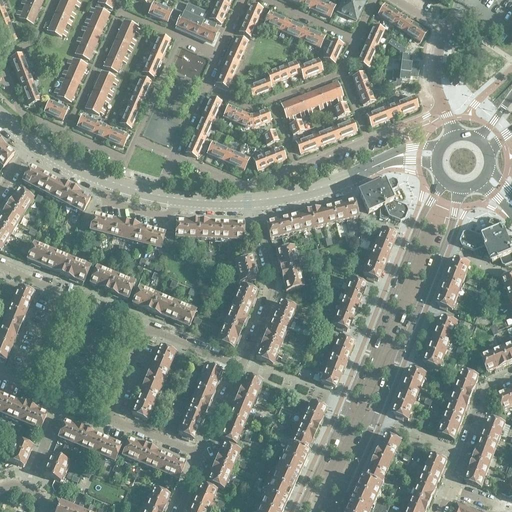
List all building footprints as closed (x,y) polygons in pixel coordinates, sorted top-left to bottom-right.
[(80,5),(76,3),(77,2),(73,0),(61,0),(60,2),(66,5),(64,8),(73,12),(74,7),(78,9),(80,5)] [(111,10),(115,0),(95,0),(95,1),(98,2),(98,4),(111,10)] [(311,11),(315,0),(304,0),(302,7),(311,11)] [(320,15),(325,4),(316,0),(315,0),(311,11),(320,15)] [(356,21),(364,3),(356,0),(343,0),(337,13),(356,21)] [(36,18),(40,9),(41,7),(27,1),(26,3),(22,1),(21,5),(24,7),(23,9),(32,13),(30,16),(36,18)] [(73,12),(64,8),(66,5),(60,2),(55,14),(69,20),(70,18),(73,20),(75,16),(71,14),(73,12)] [(224,16),(228,7),(217,2),(213,12),(224,16)] [(329,19),(333,11),(334,8),(325,4),(320,15),(329,19)] [(157,20),(162,9),(153,5),(148,16),(157,20)] [(214,29),(216,24),(209,21),(210,20),(207,19),(205,18),(207,14),(187,5),(184,13),(186,14),(183,21),(179,19),(177,24),(176,28),(212,44),(217,33),(213,31),(214,29)] [(258,20),(262,11),(251,6),(247,15),(258,20)] [(386,22),(392,12),(384,6),(378,17),(386,22)] [(36,18),(30,16),(32,13),(23,9),(21,14),(18,12),(16,16),(20,18),(19,19),(32,26),(36,18)] [(167,24),(168,20),(171,13),(162,9),(157,20),(167,24)] [(186,14),(184,13),(173,9),(171,13),(168,20),(177,24),(179,19),(183,21),(186,14)] [(101,34),(109,16),(95,10),(94,11),(91,10),(89,14),(93,15),(90,22),(86,21),(84,24),(88,26),(87,28),(101,34)] [(220,26),(224,16),(213,12),(210,20),(209,21),(216,24),(220,26)] [(394,27),(401,17),(392,12),(386,22),(394,27)] [(0,25),(9,22),(5,13),(0,14),(0,25)] [(68,22),(69,20),(55,14),(51,25),(56,27),(57,24),(66,28),(67,25),(70,27),(72,23),(68,22)] [(273,29),(278,18),(269,14),(264,25),(273,29)] [(254,29),(258,20),(247,15),(243,24),(254,29)] [(403,33),(409,23),(401,17),(394,27),(403,33)] [(283,33),(287,22),(278,18),(273,29),(283,33)] [(12,32),(9,22),(0,25),(0,33),(1,36),(12,32)] [(132,41),(135,34),(138,35),(140,32),(137,30),(137,28),(124,22),(115,41),(129,47),(130,45),(134,46),(135,43),(132,41)] [(292,37),(297,26),(287,22),(283,33),(292,37)] [(411,38),(418,28),(409,23),(403,33),(411,38)] [(63,33),(66,28),(57,24),(56,27),(51,25),(47,32),(61,38),(62,36),(65,38),(67,34),(63,33)] [(250,38),(254,29),(243,24),(239,34),(250,38)] [(310,45),(315,34),(297,26),(292,37),(310,45)] [(380,41),(384,32),(373,27),(369,36),(380,41)] [(98,41),(101,34),(87,28),(86,30),(83,28),(81,32),(85,33),(82,39),(90,42),(92,39),(98,41)] [(420,44),(426,33),(418,28),(411,38),(420,44)] [(16,41),(12,32),(1,36),(5,45),(16,41)] [(319,49),(324,38),(315,34),(310,45),(319,49)] [(376,50),(380,41),(369,36),(365,45),(376,50)] [(165,51),(169,42),(158,37),(154,47),(165,51)] [(89,61),(98,41),(92,39),(90,42),(82,39),(82,41),(78,39),(76,43),(80,44),(75,55),(89,61)] [(242,56),(247,44),(236,39),(231,51),(242,56)] [(128,48),(129,47),(115,41),(111,51),(116,54),(118,50),(126,54),(127,52),(130,54),(132,50),(128,48)] [(419,71),(418,66),(419,63),(411,62),(412,58),(404,57),(405,51),(391,41),(388,46),(399,53),(399,56),(402,57),(399,81),(396,81),(395,84),(382,88),(384,93),(400,87),(401,82),(409,83),(409,78),(417,79),(417,76),(419,71)] [(338,56),(342,47),(331,42),(327,51),(338,56)] [(372,60),(376,50),(365,45),(361,55),(372,60)] [(157,70),(165,51),(154,47),(146,65),(157,70)] [(124,59),(126,54),(118,50),(116,54),(111,51),(107,59),(121,65),(122,63),(125,65),(127,61),(124,59)] [(237,67),(242,56),(231,51),(226,62),(237,67)] [(334,65),(338,56),(327,51),(323,60),(334,65)] [(368,69),(372,60),(361,55),(357,64),(368,69)] [(25,65),(22,56),(10,60),(14,69),(25,65)] [(117,74),(121,65),(107,59),(103,68),(117,74)] [(78,85),(86,67),(73,61),(72,63),(68,61),(67,65),(70,66),(67,74),(63,72),(62,76),(65,77),(64,79),(78,85)] [(322,73),(317,61),(308,65),(312,76),(322,73)] [(232,78),(237,67),(226,62),(221,73),(232,78)] [(299,75),(294,64),(285,67),(290,79),(299,75)] [(32,84),(29,74),(25,65),(14,69),(21,88),(32,84)] [(153,79),(157,70),(146,65),(142,74),(153,79)] [(312,76),(308,65),(299,69),(303,80),(312,76)] [(290,79),(285,67),(276,71),(280,82),(290,79)] [(280,82),(276,71),(267,75),(271,86),(280,82)] [(109,92),(112,85),(116,86),(117,83),(114,81),(115,79),(101,73),(93,92),(107,98),(107,96),(111,97),(113,94),(109,92)] [(227,90),(232,78),(221,73),(216,85),(227,90)] [(367,84),(363,75),(352,79),(356,88),(367,84)] [(458,85),(459,81),(456,79),(453,78),(450,80),(450,84),(452,86),(455,87),(458,85)] [(70,104),(78,85),(64,79),(64,81),(60,79),(58,83),(62,85),(59,92),(55,90),(54,94),(57,96),(57,97),(70,104)] [(147,94),(151,84),(140,80),(136,89),(147,94)] [(271,92),(269,87),(267,81),(257,84),(262,96),(271,92)] [(36,93),(32,84),(21,88),(25,97),(36,93)] [(262,96),(257,84),(248,88),(253,99),(262,96)] [(342,98),(337,84),(326,88),(328,94),(332,92),(335,101),(336,100),(338,104),(342,102),(340,99),(342,98)] [(370,93),(367,84),(356,88),(359,98),(370,93)] [(335,101),(332,92),(328,94),(326,88),(318,91),(324,105),(325,104),(327,108),(331,107),(329,103),(335,101)] [(143,103),(147,94),(136,89),(132,98),(143,103)] [(324,105),(318,91),(299,98),(305,112),(307,112),(308,115),(312,114),(311,110),(318,107),(319,111),(323,109),(322,106),(324,105)] [(101,110),(104,103),(108,105),(109,101),(106,99),(107,98),(93,92),(85,110),(99,116),(99,114),(103,116),(105,112),(101,110)] [(40,102),(36,93),(25,97),(28,107),(40,102)] [(374,103),(370,93),(359,98),(363,107),(374,103)] [(135,121),(143,103),(132,98),(124,116),(135,121)] [(305,112),(299,98),(288,103),(290,109),(294,107),(297,115),(299,115),(301,118),(304,117),(303,113),(305,112)] [(417,109),(413,99),(413,98),(404,102),(408,113),(417,109)] [(217,113),(221,104),(210,99),(206,109),(217,113)] [(408,113),(404,102),(394,105),(399,117),(408,113)] [(53,118),(58,107),(49,103),(44,114),(53,118)] [(297,115),(294,107),(290,109),(288,103),(281,106),(286,120),(288,119),(289,123),(293,121),(292,117),(297,115)] [(349,115),(345,105),(334,110),(337,119),(349,115)] [(399,117),(394,105),(385,109),(389,120),(399,117)] [(62,122),(67,111),(58,107),(53,118),(62,122)] [(240,126),(245,115),(228,107),(223,118),(240,126)] [(209,132),(217,113),(206,109),(198,127),(209,132)] [(389,120),(385,109),(376,113),(380,124),(389,120)] [(270,123),(266,111),(251,117),(249,117),(245,115),(240,126),(247,129),(254,129),(270,123)] [(380,124),(376,113),(366,116),(371,128),(380,124)] [(131,130),(135,121),(124,116),(120,125),(131,130)] [(86,132),(91,121),(82,117),(77,128),(86,132)] [(95,136),(100,125),(91,121),(86,132),(95,136)] [(356,133),(351,122),(342,126),(346,137),(356,133)] [(304,132),(300,123),(289,127),(293,136),(304,132)] [(104,140),(109,129),(100,125),(95,136),(104,140)] [(346,137),(342,126),(333,129),(337,141),(346,137)] [(200,150),(209,132),(198,127),(189,145),(200,150)] [(113,144),(118,133),(109,129),(104,140),(113,144)] [(337,141),(333,129),(323,133),(328,144),(336,141),(337,141)] [(123,148),(127,138),(118,133),(113,144),(123,148)] [(278,142),(274,133),(263,137),(266,147),(278,142)] [(328,144),(323,133),(314,137),(318,148),(321,147),(328,144)] [(318,148),(314,137),(305,140),(309,151),(318,148)] [(309,151),(305,140),(295,144),(300,155),(309,151)] [(216,159),(221,148),(212,144),(207,155),(216,159)] [(196,159),(200,150),(189,145),(185,154),(196,159)] [(0,166),(3,169),(14,156),(8,151),(10,150),(6,147),(0,154),(0,166)] [(234,167),(239,156),(221,148),(216,159),(234,167)] [(285,161),(281,150),(271,153),(276,165),(285,161)] [(276,165),(271,153),(262,157),(266,168),(276,165)] [(243,171),(248,160),(239,156),(234,167),(243,171)] [(266,168),(262,157),(253,161),(257,172),(266,168)] [(32,189),(41,172),(37,169),(36,171),(30,168),(22,183),(32,189)] [(43,192),(50,179),(44,176),(45,174),(41,172),(32,189),(39,192),(40,190),(43,192)] [(52,199),(61,182),(57,180),(56,182),(50,179),(43,192),(46,193),(45,196),(52,199)] [(393,203),(391,198),(389,193),(395,191),(396,190),(398,186),(396,181),(395,182),(391,180),(390,180),(383,184),(367,191),(366,191),(360,194),(358,195),(359,196),(363,204),(363,205),(368,214),(380,209),(379,218),(379,219),(385,221),(387,220),(388,218),(399,223),(400,223),(404,221),(405,220),(407,213),(408,212),(407,212),(406,208),(405,207),(393,203)] [(63,202),(70,189),(64,186),(65,184),(61,182),(52,199),(59,203),(60,201),(63,202)] [(72,210),(81,193),(77,190),(76,192),(70,189),(63,202),(65,203),(64,206),(72,210)] [(33,201),(18,191),(15,196),(13,195),(10,199),(27,210),(33,201)] [(82,215),(90,200),(84,197),(85,195),(81,193),(72,210),(82,215)] [(27,210),(10,199),(8,203),(10,204),(7,209),(20,217),(22,214),(24,215),(27,210)] [(357,219),(353,202),(347,204),(346,202),(342,203),(346,222),(357,219)] [(346,222),(342,203),(337,204),(338,206),(331,208),(335,223),(339,222),(339,223),(346,222)] [(335,223),(331,208),(325,209),(324,207),(320,209),(325,227),(332,225),(332,224),(335,223)] [(18,219),(20,217),(7,209),(4,213),(2,212),(0,214),(0,216),(16,227),(20,221),(18,219)] [(325,227),(320,209),(315,210),(316,212),(309,213),(313,229),(317,228),(318,229),(325,227)] [(313,229),(309,213),(303,215),(303,213),(298,214),(303,233),(310,231),(310,230),(313,229)] [(303,233),(298,214),(293,215),(294,217),(288,219),(292,234),(295,233),(296,235),(303,233)] [(16,227),(0,216),(0,228),(9,234),(11,231),(13,233),(16,227)] [(101,236),(106,219),(95,216),(93,217),(92,220),(90,220),(88,227),(90,228),(89,232),(101,236)] [(292,234),(288,219),(281,220),(281,218),(276,220),(281,238),(288,236),(288,235),(292,234)] [(113,239),(118,221),(113,220),(113,221),(106,219),(101,236),(113,239)] [(281,238),(276,220),(272,221),(272,223),(266,224),(270,241),(281,238)] [(125,242),(129,225),(122,224),(122,222),(118,221),(113,239),(125,242)] [(186,240),(187,221),(182,221),(182,223),(176,222),(175,240),(186,240)] [(198,239),(198,223),(192,223),(192,221),(187,221),(186,240),(194,240),(194,238),(198,239)] [(209,241),(209,222),(205,221),(205,224),(198,223),(198,239),(201,239),(201,241),(209,241)] [(511,255),(499,224),(499,223),(498,223),(494,221),(493,221),(491,222),(490,222),(490,223),(488,227),(488,228),(489,228),(491,234),(487,236),(491,246),(485,249),(485,250),(486,249),(488,254),(486,255),(483,260),(489,263),(491,262),(492,264),(500,260),(502,266),(502,267),(503,267),(505,268),(506,268),(511,264),(511,255)] [(220,239),(221,224),(214,224),(214,222),(209,222),(209,241),(216,241),(216,239),(220,239)] [(231,242),(232,223),(227,222),(227,225),(221,224),(220,239),(223,240),(223,242),(231,242)] [(243,242),(243,225),(236,225),(237,223),(232,223),(231,242),(231,245),(237,245),(237,242),(243,242)] [(136,245),(141,228),(136,226),(136,227),(129,225),(125,242),(136,245)] [(7,237),(9,234),(0,228),(0,240),(6,244),(9,238),(7,237)] [(148,248),(152,232),(145,230),(145,229),(141,228),(136,245),(148,248)] [(392,249),(396,238),(395,237),(392,235),(393,233),(386,230),(385,233),(381,231),(376,242),(392,249)] [(81,242),(84,234),(80,232),(76,240),(81,242)] [(164,247),(166,240),(163,239),(164,236),(163,234),(152,232),(148,248),(160,251),(161,247),(164,247)] [(491,246),(487,236),(482,238),(469,233),(468,232),(468,233),(464,234),(463,234),(463,235),(460,242),(459,243),(460,243),(462,247),(461,248),(463,248),(475,253),(474,255),(475,257),(480,259),(482,256),(482,254),(484,253),(483,250),(485,249),(491,246)] [(389,256),(392,249),(376,242),(372,254),(388,260),(390,256),(389,256)] [(35,268),(43,249),(34,245),(27,261),(32,264),(31,266),(35,268)] [(45,269),(52,255),(48,253),(49,251),(43,249),(35,268),(39,269),(40,267),(45,269)] [(295,259),(293,249),(275,254),(277,259),(275,260),(276,264),(295,259)] [(54,275),(62,257),(56,254),(56,256),(52,255),(45,269),(51,271),(50,274),(54,275)] [(387,265),(388,260),(372,254),(367,265),(383,271),(386,264),(387,265)] [(64,277),(70,262),(66,261),(67,259),(62,257),(54,275),(58,277),(59,275),(64,277)] [(296,266),(297,266),(295,259),(276,264),(277,269),(279,268),(280,273),(297,269),(296,266)] [(465,278),(470,267),(470,266),(466,265),(467,262),(459,259),(458,262),(455,261),(454,261),(450,271),(465,278)] [(256,269),(255,264),(253,265),(252,260),(234,264),(237,274),(256,269)] [(340,271),(342,266),(329,261),(327,266),(340,271)] [(73,283),(80,264),(74,262),(73,263),(70,262),(64,277),(69,279),(68,281),(73,283)] [(83,285),(90,268),(80,264),(73,283),(77,285),(78,283),(83,285)] [(379,281),(383,271),(367,265),(363,276),(367,278),(366,280),(373,283),(374,281),(377,282),(379,281)] [(98,291),(106,273),(96,269),(89,285),(95,288),(94,290),(98,291)] [(257,280),(255,274),(258,273),(256,269),(237,274),(239,284),(257,280)] [(300,279),(299,272),(298,273),(297,269),(280,273),(282,279),(279,279),(281,284),(300,279)] [(461,289),(465,278),(450,271),(447,279),(446,278),(444,282),(461,289)] [(108,293),(115,278),(111,277),(112,275),(106,273),(98,291),(102,293),(103,291),(108,293)] [(511,289),(511,276),(502,281),(506,292),(511,289)] [(117,299),(125,281),(118,278),(117,280),(115,278),(108,293),(113,295),(113,297),(117,299)] [(303,289),(300,279),(281,284),(282,288),(284,288),(285,293),(286,293),(303,289)] [(361,299),(365,288),(364,287),(361,285),(362,283),(355,280),(354,283),(350,281),(345,293),(361,299)] [(127,301),(133,286),(134,285),(125,281),(117,299),(121,301),(122,299),(127,301)] [(457,300),(461,289),(444,282),(442,287),(443,287),(441,294),(457,300)] [(254,299),(257,294),(240,287),(236,296),(255,304),(256,300),(254,299)] [(29,307),(33,297),(32,295),(29,294),(30,291),(23,288),(22,291),(18,289),(13,300),(29,307)] [(140,311),(148,293),(139,289),(132,306),(137,308),(136,310),(140,311)] [(151,313),(157,299),(153,297),(154,295),(148,293),(140,311),(145,313),(146,311),(151,313)] [(358,306),(361,299),(345,293),(341,304),(358,310),(359,306),(358,306)] [(486,302),(488,297),(477,293),(475,297),(486,302)] [(452,312),(457,300),(441,294),(437,304),(437,306),(441,307),(439,310),(447,313),(448,310),(452,312)] [(253,309),(255,304),(236,296),(233,302),(236,303),(234,307),(249,313),(251,308),(253,309)] [(159,319),(167,301),(161,298),(160,300),(157,299),(151,313),(156,316),(155,318),(159,319)] [(26,314),(29,307),(13,300),(8,311),(25,318),(27,314),(26,314)] [(169,321),(176,306),(172,305),(173,303),(167,301),(159,319),(163,321),(164,319),(169,321)] [(292,320),(296,310),(280,304),(279,303),(277,309),(275,308),(273,312),(292,320)] [(356,315),(358,310),(341,304),(336,315),(352,321),(355,314),(356,315)] [(178,327),(186,309),(179,306),(179,308),(176,306),(169,321),(174,323),(174,325),(178,327)] [(247,318),(249,313),(234,307),(233,310),(231,309),(228,315),(247,323),(249,319),(247,318)] [(188,329),(195,313),(186,309),(178,327),(182,329),(183,327),(188,329)] [(23,323),(25,318),(8,311),(4,322),(19,329),(22,322),(23,323)] [(289,326),(292,320),(273,312),(271,316),(273,317),(271,322),(286,328),(287,325),(289,326)] [(245,327),(247,323),(228,315),(225,322),(228,323),(226,325),(241,331),(243,326),(245,327)] [(348,331),(352,321),(336,315),(332,326),(336,328),(335,331),(342,333),(343,331),(346,332),(348,331)] [(453,336),(457,325),(453,323),(454,321),(447,318),(446,320),(443,319),(441,320),(437,330),(453,336)] [(16,336),(19,329),(4,322),(0,331),(0,334),(16,341),(18,336),(16,336)] [(284,332),(286,328),(271,322),(269,327),(267,326),(265,331),(284,338),(286,333),(284,332)] [(239,337),(241,331),(226,325),(225,329),(223,328),(220,334),(239,342),(241,337),(239,337)] [(498,335),(495,326),(490,328),(494,337),(498,335)] [(448,348),(453,336),(437,330),(434,337),(433,337),(432,341),(448,348)] [(281,345),(284,338),(265,331),(263,335),(265,336),(263,341),(278,347),(279,345),(281,345)] [(14,345),(16,341),(0,334),(0,347),(10,351),(13,344),(14,345)] [(237,346),(239,342),(220,334),(216,343),(233,350),(235,345),(237,346)] [(349,356),(353,346),(352,344),(349,343),(350,341),(343,338),(342,340),(338,338),(333,350),(349,356)] [(276,351),(278,347),(263,341),(261,346),(259,345),(257,349),(276,357),(278,352),(276,351)] [(444,359),(448,348),(432,341),(430,345),(431,346),(428,353),(444,359)] [(511,345),(502,350),(508,366),(511,364),(511,345)] [(0,363),(4,365),(10,351),(0,347),(0,363)] [(170,366),(175,355),(171,353),(172,350),(165,347),(164,350),(161,349),(159,349),(154,359),(170,366)] [(272,367),(276,357),(257,349),(256,354),(258,354),(255,360),(272,367)] [(346,363),(349,356),(333,350),(329,361),(345,368),(347,364),(346,363)] [(508,366),(502,350),(492,354),(499,372),(503,370),(502,368),(508,366)] [(439,370),(444,359),(428,353),(424,363),(425,365),(428,366),(427,368),(434,371),(435,369),(439,370)] [(499,372),(492,354),(481,358),(488,374),(494,372),(495,374),(499,372)] [(165,377),(170,366),(154,359),(152,366),(151,366),(149,370),(165,377)] [(344,372),(345,368),(329,361),(324,372),(340,378),(343,372),(344,372)] [(217,386),(222,374),(206,368),(201,379),(217,386)] [(422,388),(426,377),(422,375),(423,372),(416,369),(415,372),(412,371),(410,371),(406,381),(422,388)] [(161,388),(165,377),(149,370),(147,374),(148,375),(145,382),(161,388)] [(336,389),(340,378),(324,372),(320,384),(324,386),(323,388),(330,391),(331,388),(334,390),(336,389)] [(476,385),(479,379),(462,373),(458,383),(477,390),(478,386),(476,385)] [(257,394),(262,384),(246,377),(243,384),(241,383),(239,387),(257,394)] [(214,392),(217,386),(201,379),(197,390),(213,397),(215,393),(214,392)] [(417,399),(422,388),(406,381),(403,389),(402,388),(400,392),(417,399)] [(156,400),(161,388),(145,382),(142,389),(141,388),(139,393),(156,400)] [(475,395),(477,390),(458,383),(454,394),(470,400),(473,394),(475,395)] [(443,392),(444,387),(436,384),(434,389),(443,392)] [(253,405),(257,394),(239,387),(238,391),(240,392),(237,398),(253,405)] [(212,401),(213,397),(197,390),(192,401),(208,408),(210,401),(212,401)] [(511,409),(511,403),(507,391),(502,392),(503,394),(497,397),(504,413),(511,409)] [(413,410),(417,399),(400,392),(399,397),(400,397),(397,404),(413,410)] [(151,411),(156,400),(139,393),(138,397),(139,397),(136,404),(151,411)] [(2,415),(9,400),(4,398),(5,395),(0,394),(0,414),(1,414),(2,415)] [(468,406),(470,400),(454,394),(450,404),(469,411),(470,407),(468,406)] [(249,415),(253,405),(237,398),(235,404),(232,403),(231,408),(249,415)] [(11,420),(19,402),(15,400),(14,402),(9,400),(2,415),(4,415),(4,417),(11,420)] [(205,415),(208,408),(192,401),(187,413),(204,420),(206,415),(205,415)] [(21,422),(27,408),(22,405),(23,403),(19,402),(11,420),(18,423),(19,422),(21,422)] [(147,422),(151,411),(136,404),(132,414),(132,416),(135,417),(134,420),(141,423),(142,420),(147,422)] [(322,418),(325,412),(324,410),(310,404),(305,415),(323,423),(324,419),(322,418)] [(408,422),(413,410),(397,404),(393,414),(394,416),(397,417),(396,420),(403,423),(404,420),(408,422)] [(467,416),(469,411),(450,404),(446,415),(463,421),(465,415),(467,416)] [(30,428),(38,409),(33,408),(32,410),(27,408),(21,422),(23,423),(22,425),(30,428)] [(244,425),(249,415),(231,408),(229,412),(231,413),(228,419),(244,425)] [(39,432),(46,415),(41,413),(42,411),(38,409),(30,428),(39,432)] [(202,424),(204,420),(187,413),(183,424),(198,430),(201,423),(202,424)] [(321,427),(323,423),(305,415),(300,426),(316,433),(319,426),(321,427)] [(460,427),(463,421),(446,415),(443,425),(461,432),(462,428),(460,427)] [(240,436),(244,425),(228,419),(226,425),(224,424),(222,428),(240,436)] [(501,437),(505,426),(489,420),(487,426),(485,425),(483,430),(501,437)] [(67,444),(75,425),(71,423),(70,425),(65,423),(58,440),(67,444)] [(194,440),(198,430),(183,424),(178,435),(182,437),(181,439),(188,442),(189,440),(192,441),(194,440)] [(77,448),(84,431),(78,429),(79,427),(75,425),(67,444),(77,448)] [(459,437),(461,432),(443,425),(438,436),(454,442),(457,436),(459,437)] [(313,440),(316,433),(300,426),(295,437),(312,445),(314,441),(313,440)] [(236,446),(240,436),(222,428),(220,433),(222,433),(220,440),(236,446)] [(497,447),(501,437),(483,430),(481,434),(483,435),(481,441),(497,447)] [(86,452),(94,433),(89,431),(89,433),(84,431),(77,448),(86,452)] [(95,456),(102,439),(97,437),(98,435),(94,433),(86,452),(95,456)] [(311,449),(312,445),(295,437),(290,448),(306,455),(309,448),(311,449)] [(396,455),(401,444),(387,437),(385,438),(383,444),(380,443),(379,447),(396,455)] [(105,459),(112,441),(108,439),(107,441),(102,439),(95,456),(105,459)] [(114,463),(121,447),(116,445),(117,443),(112,441),(105,459),(114,463)] [(131,462),(139,443),(135,441),(134,443),(129,441),(122,458),(131,462)] [(493,458),(497,447),(481,441),(479,447),(477,446),(475,451),(493,458)] [(28,458),(32,449),(31,448),(16,442),(12,452),(28,458)] [(140,466),(147,449),(142,447),(143,445),(139,443),(131,462),(140,466)] [(235,462),(239,453),(223,446),(220,451),(218,450),(216,455),(235,462)] [(296,482),(308,456),(306,455),(290,448),(288,447),(276,472),(296,482)] [(391,466),(396,455),(379,447),(377,451),(379,452),(376,459),(391,466)] [(150,470),(158,451),(153,449),(152,451),(147,449),(140,466),(150,470)] [(159,474),(166,457),(161,455),(162,453),(158,451),(150,470),(159,474)] [(489,468),(493,458),(475,451),(473,455),(475,456),(473,462),(489,468)] [(24,467),(28,458),(12,452),(8,462),(16,465),(23,468),(24,467)] [(231,472),(235,462),(216,455),(215,459),(217,460),(215,465),(231,472)] [(64,474),(68,464),(51,456),(47,466),(64,474)] [(444,469),(447,463),(431,456),(427,467),(445,474),(446,470),(444,469)] [(168,478),(176,459),(172,457),(171,459),(166,457),(159,474),(168,478)] [(178,482),(185,465),(180,463),(181,461),(176,459),(168,478),(178,482)] [(386,477),(391,466),(376,459),(372,466),(370,465),(369,469),(386,477)] [(485,479),(489,468),(473,462),(471,468),(469,467),(467,472),(485,479)] [(227,481),(231,472),(215,465),(212,470),(210,469),(209,473),(227,481)] [(60,484),(64,474),(47,466),(42,476),(54,481),(60,484)] [(443,479),(445,474),(427,467),(422,477),(438,484),(441,478),(443,479)] [(381,488),(386,477),(369,469),(367,473),(369,474),(366,481),(381,488)] [(285,507),(296,482),(276,472),(265,498),(285,507)] [(481,489),(485,479),(467,472),(465,476),(467,477),(465,483),(481,489)] [(223,491),(227,481),(209,473),(207,478),(209,478),(207,484),(223,491)] [(436,490),(438,484),(422,477),(418,488),(436,495),(438,491),(436,490)] [(372,511),(383,489),(381,488),(366,481),(363,480),(352,505),(366,511),(372,511)] [(212,503),(216,493),(200,486),(198,492),(196,491),(194,496),(212,503)] [(505,487),(502,495),(506,497),(509,498),(511,496),(511,492),(511,489),(505,487)] [(434,499),(436,495),(418,488),(414,498),(429,505),(432,499),(434,499)] [(166,504),(169,497),(153,491),(149,500),(167,508),(168,504),(166,504)] [(203,511),(207,511),(212,503),(194,496),(192,500),(194,501),(191,507),(203,511)] [(282,511),(285,507),(265,498),(258,511),(282,511)] [(427,511),(429,505),(414,498),(409,508),(418,511),(428,511),(429,511),(427,511)] [(165,511),(167,508),(149,500),(145,511),(147,511),(162,511),(163,510),(165,511)] [(67,511),(69,507),(60,503),(56,511),(67,511)]
